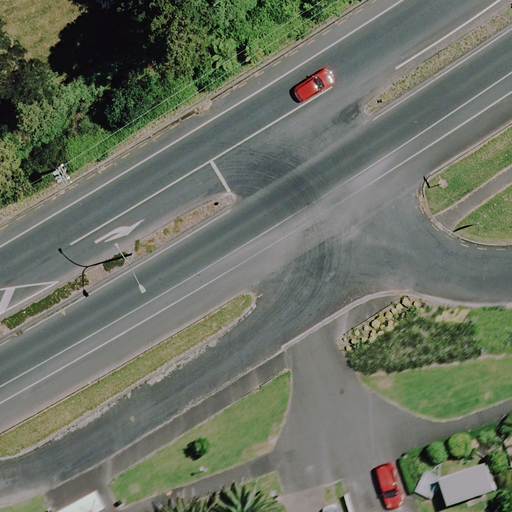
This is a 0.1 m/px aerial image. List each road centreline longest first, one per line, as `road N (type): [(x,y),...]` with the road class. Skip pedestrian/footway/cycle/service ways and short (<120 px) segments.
road 1 (secondary): [(341,158),(0,368)]
road 2 (secondary): [(0,265),(297,96)]
road 3 (residential): [(341,158),(402,244),(489,268),(511,266)]
road 4 (secondary): [(511,49),(341,158)]
road 5 (secondary): [(297,96),(450,0)]
